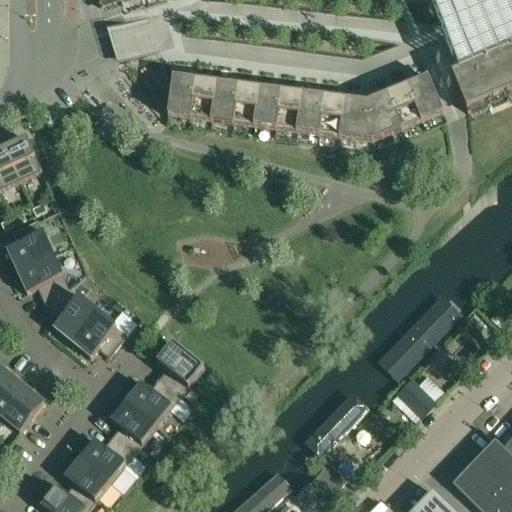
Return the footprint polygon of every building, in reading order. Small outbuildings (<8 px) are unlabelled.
[(97,0),(101,9),(131,0),(97,0)] [(511,0),(429,0),(459,76),(453,79),(468,116),(511,97),(511,0)] [(368,105),(174,80),(172,92),(171,103),(169,116),(169,120),(373,147),(444,117),(429,80),(368,105)] [(28,142),(6,152),(22,186),(43,176),(28,142)] [(6,152),(0,154),(0,193),(1,196),(22,186),(6,152)] [(44,206),(33,211),(37,219),(47,214),(44,206)] [(33,211),(22,216),(26,224),(37,219),(33,211)] [(12,221),(1,226),(5,233),(16,228),(12,221)] [(8,254),(18,276),(54,259),(39,225),(22,232),(27,245),(8,254)] [(46,310),(47,310),(70,293),(54,259),(18,276),(28,298),(47,289),(54,304),(46,310)] [(54,332),(73,347),(98,316),(70,293),(47,310),(62,323),(54,332)] [(443,297),(379,365),(399,384),(464,316),(443,297)] [(120,324),(135,336),(143,325),(128,313),(120,324)] [(73,347),(92,363),(105,346),(116,354),(128,340),(117,331),(98,316),(73,347)] [(159,384),(181,402),(205,373),(174,347),(158,367),(167,375),(159,384)] [(0,390),(11,377),(0,367),(0,390)] [(0,390),(0,419),(3,422),(29,391),(11,377),(0,390)] [(422,426),(452,398),(432,377),(402,405),(422,426)] [(127,405),(158,431),(181,402),(159,384),(159,385),(166,391),(159,400),(142,387),(127,405)] [(3,422),(20,436),(46,405),(29,391),(3,422)] [(321,461),(370,411),(354,395),(305,445),(321,461)] [(189,423),(200,411),(187,400),(176,412),(189,423)] [(120,448),(135,459),(158,431),(127,405),(111,424),(128,438),(120,448)] [(80,462),(112,488),(135,459),(120,448),(113,442),(105,451),(95,444),(80,462)] [(453,489),(476,511),(511,511),(511,459),(496,444),(453,489)] [(129,467),(142,479),(153,466),(140,455),(129,467)] [(57,491),(82,511),(92,511),(112,488),(80,462),(65,481),(82,495),(74,504),(58,490),(57,491)] [(331,502),(342,490),(348,484),(330,467),(313,485),(313,486),(331,502)] [(324,511),(323,511),(331,502),(313,486),(306,495),(314,503),(307,509),(310,511),(324,511)] [(276,511),(287,501),(275,489),(252,511),(276,511)] [(82,511),(57,491),(42,510),(44,511),(82,511)] [(452,511),(432,493),(415,511),(452,511)]
